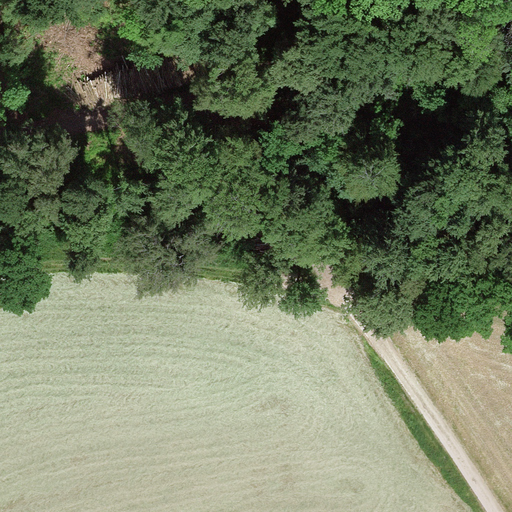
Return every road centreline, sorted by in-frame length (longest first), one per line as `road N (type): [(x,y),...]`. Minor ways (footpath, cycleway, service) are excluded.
road 1 (track): [(347,300),(275,282),(0,271)]
road 2 (track): [(511,62),(402,43),(274,57),(182,102)]
road 3 (track): [(347,300),(182,102)]
road 4 (track): [(494,511),(347,300)]
road 5 (track): [(182,102),(0,124)]
